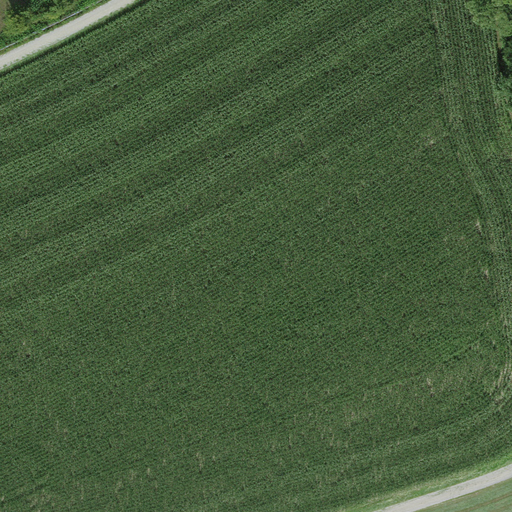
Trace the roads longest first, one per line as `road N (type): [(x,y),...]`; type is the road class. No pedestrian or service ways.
road 1 (track): [(125,0),(0,63)]
road 2 (track): [(389,511),(511,469)]
